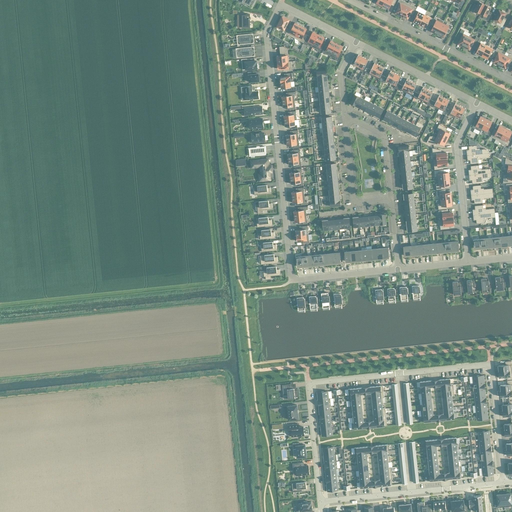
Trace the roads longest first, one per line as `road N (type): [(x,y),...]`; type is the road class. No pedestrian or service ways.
road 1 (residential): [(356,44),(286,8),(266,32),(290,280),(398,270)]
road 2 (residential): [(307,383),(491,365),(503,483)]
road 3 (residential): [(319,501),(503,483)]
road 4 (residential): [(511,82),(348,0)]
road 5 (residential): [(476,103),(455,146),(467,263)]
road 6 (residential): [(476,103),(356,44)]
road 7 (residential): [(343,116),(353,205),(390,201)]
